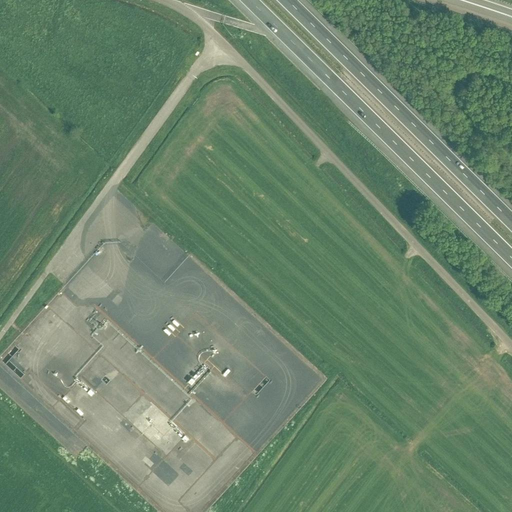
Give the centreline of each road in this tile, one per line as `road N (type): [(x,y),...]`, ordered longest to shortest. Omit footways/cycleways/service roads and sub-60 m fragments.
road 1 (unclassified): [(511,346),(219,39),(161,0)]
road 2 (motorway): [(248,0),(511,258)]
road 3 (motorway): [(511,221),(286,0)]
road 4 (track): [(496,353),(363,511)]
